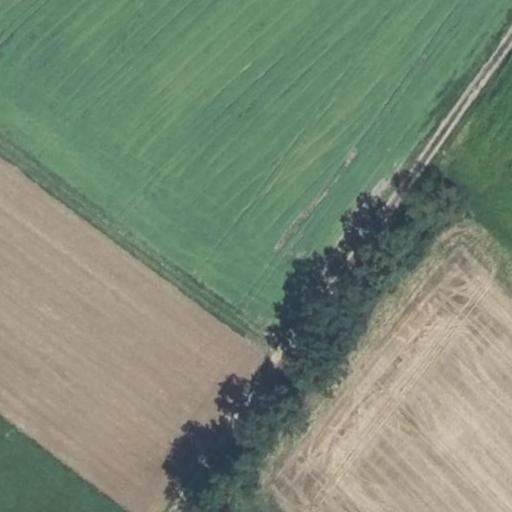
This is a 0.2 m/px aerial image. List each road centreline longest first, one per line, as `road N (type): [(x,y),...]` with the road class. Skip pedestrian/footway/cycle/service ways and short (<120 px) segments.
road 1 (track): [(511,40),(282,366),(0,147)]
road 2 (track): [(282,366),(181,511)]
road 3 (track): [(511,267),(424,167)]
